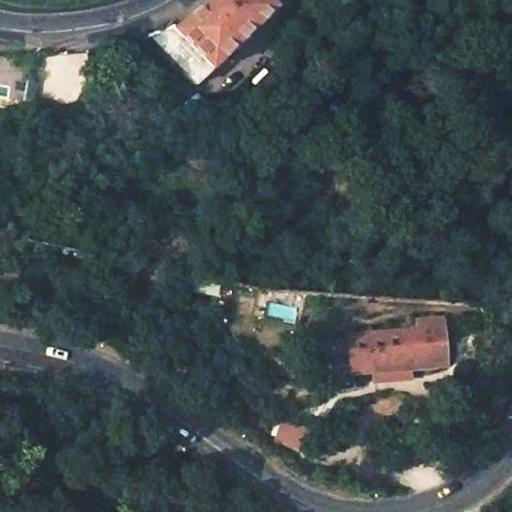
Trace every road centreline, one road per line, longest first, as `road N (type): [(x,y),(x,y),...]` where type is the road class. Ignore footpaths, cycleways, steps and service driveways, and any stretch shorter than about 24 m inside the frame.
road 1 (secondary): [(0,347),(78,362),(161,405),(292,502),(336,511)]
road 2 (residential): [(158,0),(56,30),(0,15)]
